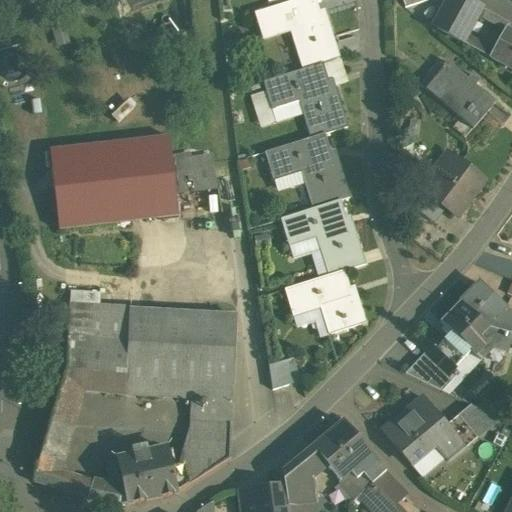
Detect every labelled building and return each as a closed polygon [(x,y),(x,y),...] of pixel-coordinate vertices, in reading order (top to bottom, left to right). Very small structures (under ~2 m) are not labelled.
[(302,0),(292,3),(254,15),(262,40),(289,31),(302,72),(322,65),(339,60),(325,18),(321,19),(314,0),(302,0)] [(428,3),(426,0),(402,0),(405,10),(428,3)] [(480,10),(460,0),(448,0),(433,29),(461,44),(476,17),(480,10)] [(492,17),(480,10),(476,17),(488,24),(492,17)] [(511,27),(507,25),(489,59),(511,71),(511,27)] [(495,104),(447,64),(442,71),(428,87),(425,92),(472,131),(495,104)] [(302,72),(262,84),(270,109),(297,100),(310,140),(324,136),(347,129),(334,87),(329,88),(322,65),(302,72)] [(436,65),(422,82),(428,87),(442,71),(436,65)] [(138,119),(113,119),(113,138),(139,137),(138,119)] [(310,140),(264,155),(272,180),(299,171),(312,211),(339,202),(349,199),(336,157),(331,159),(324,136),(310,140)] [(168,139),(49,152),(58,232),(177,218),(172,171),(171,158),(168,139)] [(188,155),(171,158),(172,171),(190,168),(188,155)] [(453,162),(428,194),(446,208),(456,215),(481,183),(453,162)] [(190,168),(172,171),(177,218),(222,213),(212,164),(190,168)] [(428,194),(420,188),(408,204),(435,224),(446,208),(428,194)] [(312,211),(280,221),(288,246),(315,237),(328,277),(344,272),(365,265),(351,223),(347,225),(339,202),(312,211)] [(328,277),(284,291),(292,316),(319,307),(328,336),(365,324),(356,294),(351,295),(344,272),(328,277)] [(511,281),(508,279),(503,292),(511,296),(511,281)] [(504,310),(478,285),(459,304),(485,329),(486,329),(504,310)] [(485,329),(459,304),(440,324),(451,334),(435,351),(434,351),(437,354),(454,370),(454,369),(470,352),(471,351),(467,348),(485,329)] [(66,368),(44,444),(32,483),(70,495),(72,489),(71,488),(74,479),(57,473),(63,452),(62,451),(80,390),(125,395),(129,312),(129,311),(69,307),(67,339),(66,368)] [(511,313),(504,310),(486,329),(508,335),(511,336),(511,313)] [(236,318),(129,312),(125,395),(195,399),(232,400),(236,318)] [(508,335),(486,329),(485,329),(467,348),(471,351),(470,352),(479,361),(492,347),(503,350),(508,335)] [(431,347),(404,375),(441,393),(451,383),(438,371),(442,367),(433,359),(437,354),(434,351),(435,351),(431,347)] [(470,352),(454,369),(459,374),(459,375),(463,380),(480,362),(479,361),(470,352)] [(454,370),(437,354),(433,359),(442,367),(438,371),(451,383),(459,375),(459,374),(454,369),(454,370)] [(292,360),(281,364),(288,387),(299,383),(292,360)] [(281,364),(268,368),(272,392),(288,387),(281,364)] [(232,400),(195,399),(194,425),(231,427),(232,400)] [(445,427),(422,399),(382,432),(410,466),(434,446),(444,459),(460,447),(461,446),(445,427)] [(470,407),(445,427),(461,446),(460,447),(463,451),(500,421),(470,407)] [(381,469),(343,424),(312,450),(326,466),(339,482),(350,473),(353,476),(355,474),(359,478),(362,475),(368,481),(381,469)] [(231,427),(194,425),(189,442),(230,444),(231,427)] [(230,444),(189,442),(182,467),(187,488),(229,461),(230,444)] [(165,450),(118,461),(124,489),(128,506),(175,495),(169,470),(165,450)] [(312,450),(299,461),(313,477),(326,466),(312,450)] [(124,489),(118,461),(105,463),(110,486),(124,489)] [(299,461),(282,475),(284,488),(286,511),(313,511),(310,480),(313,477),(299,461)] [(182,467),(169,470),(175,495),(187,488),(182,467)] [(381,469),(368,481),(372,486),(384,474),(385,473),(381,469)] [(405,498),(384,474),(372,486),(359,498),(372,511),(390,511),(394,509),(405,498)] [(92,484),(74,479),(71,488),(72,489),(70,495),(87,501),(89,494),(92,484)] [(110,486),(93,482),(92,484),(89,494),(87,501),(117,508),(128,506),(124,489),(110,486)] [(286,511),(284,488),(251,493),(253,511),(286,511)] [(253,511),(251,493),(238,494),(240,511),(253,511)]
